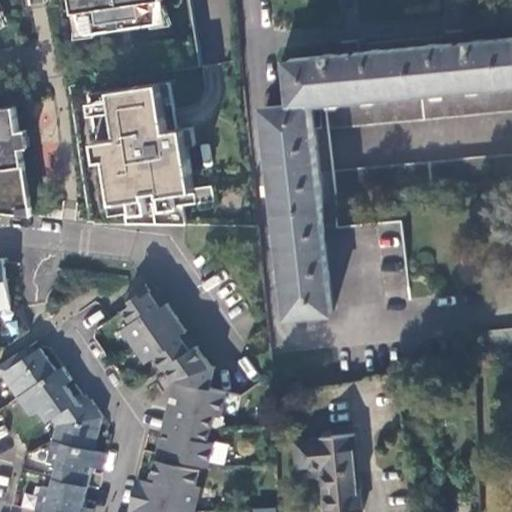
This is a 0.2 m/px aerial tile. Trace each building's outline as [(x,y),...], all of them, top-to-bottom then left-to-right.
[(77,0),(82,31),(172,18),(169,0),(77,0)] [(322,172),(315,101),(327,100),(511,82),(511,35),(456,40),(350,51),(293,57),(297,102),(270,105),(274,145),(283,254),(288,314),(333,310),(325,201),(322,172)] [(107,157),(114,201),(131,198),(133,210),(128,211),(129,220),(131,230),(188,221),(185,202),(181,203),(178,190),(195,188),(188,144),(196,143),(193,125),(186,126),(186,125),(169,127),(161,80),(112,88),(113,96),(115,108),(119,135),(96,139),(99,159),(107,157)] [(511,110),(511,82),(327,100),(330,128),(511,110)] [(115,108),(113,96),(91,100),(93,112),(115,108)] [(0,210),(33,214),(16,104),(0,106),(0,210)] [(511,154),(334,171),(336,198),(469,187),(511,183),(511,154)] [(0,305),(11,304),(11,300),(4,255),(0,254),(0,305)] [(149,289),(144,281),(123,295),(129,303),(149,289)] [(155,285),(149,289),(160,305),(165,301),(155,285)] [(149,289),(129,303),(123,306),(133,320),(124,326),(136,343),(176,316),(165,301),(160,305),(149,289)] [(176,316),(136,343),(147,360),(156,354),(165,366),(167,364),(190,348),(181,334),(186,331),(176,316)] [(511,328),(480,332),(483,358),(511,355),(511,328)] [(196,345),(186,331),(181,334),(190,348),(196,345)] [(37,507),(58,511),(91,511),(93,505),(83,503),(93,462),(103,464),(107,450),(95,447),(103,414),(92,397),(88,400),(79,401),(66,381),(72,377),(63,364),(57,368),(41,345),(30,352),(23,350),(22,347),(0,362),(0,368),(30,413),(39,408),(46,420),(53,415),(57,420),(48,458),(58,460),(53,484),(43,481),(37,507)] [(205,385),(210,364),(208,363),(196,345),(190,348),(167,364),(176,378),(205,385)] [(205,385),(211,386),(217,366),(210,364),(205,385)] [(227,390),(211,386),(205,385),(176,378),(172,395),(179,397),(177,403),(170,401),(167,416),(210,426),(213,411),(220,413),(227,390)] [(207,440),(210,426),(167,416),(163,430),(170,432),(169,437),(162,435),(158,452),(179,457),(208,464),(213,441),(207,440)] [(323,463),(327,511),(359,511),(362,511),(355,431),(322,434),(322,436),(297,438),(299,465),(323,463)] [(158,452),(156,458),(178,463),(179,457),(158,452)] [(155,482),(136,477),(132,492),(194,507),(200,484),(195,483),(199,467),(178,463),(156,458),(152,475),(156,476),(155,482)] [(192,511),(194,507),(132,492),(129,508),(147,511),(192,511)]
